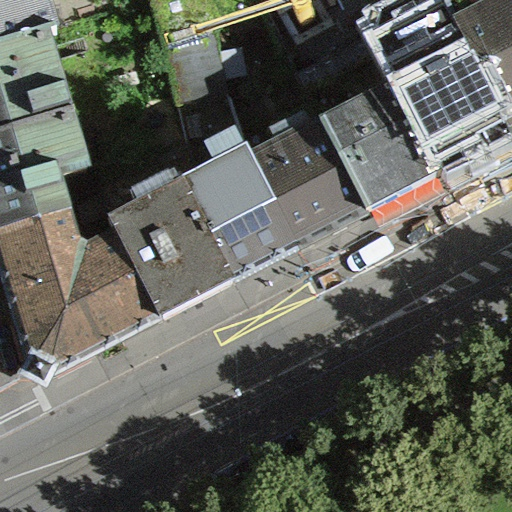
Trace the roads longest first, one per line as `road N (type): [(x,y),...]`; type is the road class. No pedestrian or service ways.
road 1 (secondary): [(511,211),(0,469)]
road 2 (secondary): [(113,511),(236,436),(511,295)]
